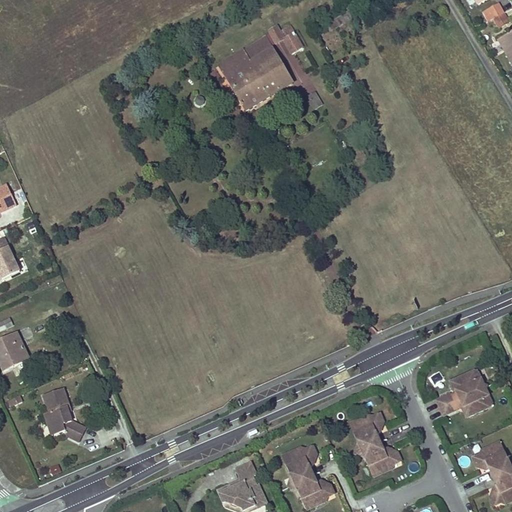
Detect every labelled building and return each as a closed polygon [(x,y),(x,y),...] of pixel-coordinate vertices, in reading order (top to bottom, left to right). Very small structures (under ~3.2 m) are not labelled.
[(372,5),(371,2),(369,0),(368,0),(361,4),(364,10),(372,5)] [(498,3),(488,9),(493,18),(504,13),(498,3)] [(493,18),(488,9),(483,11),(489,21),(493,18)] [(357,15),(356,12),(354,10),(320,30),(324,36),(357,15)] [(499,29),(509,23),(504,13),(493,18),(499,29)] [(236,18),(205,38),(211,47),(242,28),(236,18)] [(276,44),(279,42),(282,40),(291,56),(302,50),(289,27),(278,33),(276,28),(269,32),(276,44)] [(509,31),(498,38),(511,61),(511,33),(510,35),(509,31)] [(275,81),(280,77),(286,74),(265,38),(243,51),(251,63),(225,78),(245,112),(281,91),(275,81)] [(251,63),(243,51),(218,66),(225,78),(251,63)] [(281,91),(292,84),(286,74),(280,77),(275,81),(281,91)] [(318,107),(320,106),(322,106),(315,93),(307,98),(314,110),(318,107)] [(0,214),(15,207),(6,187),(0,189),(0,214)] [(2,240),(0,241),(0,280),(1,282),(18,274),(2,240)] [(9,322),(0,326),(0,332),(11,328),(9,322)] [(0,361),(5,371),(17,366),(29,360),(17,334),(0,341),(0,361)] [(452,395),(434,404),(438,411),(484,390),(480,382),(476,384),(472,375),(451,384),(449,388),(452,395)] [(70,408),(64,390),(41,398),(47,416),(42,418),(46,430),(51,429),(54,437),(64,433),(65,438),(77,443),(85,429),(73,423),(67,409),(70,408)] [(484,390),(438,411),(442,419),(459,411),(462,417),(467,419),(489,409),(484,399),(487,397),(484,390)] [(18,396),(7,401),(10,408),(21,402),(18,396)] [(492,408),(487,397),(484,399),(489,409),(492,408)] [(354,431),(350,433),(354,443),(357,442),(360,449),(377,441),(374,434),(377,429),(374,424),(379,422),(375,413),(368,416),(364,414),(353,418),(351,424),(354,431)] [(353,418),(344,422),(350,433),(354,431),(351,424),(353,418)] [(454,430),(447,433),(452,445),(459,442),(454,430)] [(380,448),(377,441),(360,449),(363,456),(360,457),(365,466),(370,464),(373,471),(379,474),(386,471),(390,464),(397,461),(393,454),(389,455),(386,450),(380,448)] [(360,449),(357,442),(354,443),(349,453),(360,449)] [(497,443),(489,447),(495,449),(499,456),(503,454),(497,443)] [(486,474),(490,482),(508,473),(505,465),(508,463),(503,454),(499,456),(495,449),(489,447),(482,450),(478,457),(470,461),(474,469),(478,467),(480,471),(486,474)] [(291,467),(286,469),(290,478),(293,476),(296,484),(312,477),(308,469),(311,463),(309,459),(313,457),(310,449),(304,452),(298,449),(289,454),(287,459),(291,467)] [(289,454),(281,457),(286,469),(291,467),(287,459),(289,454)] [(370,464),(365,466),(370,478),(379,474),(373,471),(370,464)] [(247,465),(231,473),(236,484),(238,487),(216,497),(220,507),(226,504),(238,508),(239,511),(254,511),(264,507),(255,488),(254,488),(250,479),(253,478),(247,465)] [(52,475),(60,473),(58,466),(50,468),(52,475)] [(508,473),(490,482),(493,489),(491,495),(493,499),(489,501),(492,509),(501,505),(508,508),(511,506),(511,480),(511,481),(508,473)] [(286,489),(296,484),(293,476),(290,478),(286,489)] [(312,477),(296,484),(300,492),(297,493),(301,502),(306,500),(309,507),(316,510),(324,506),(326,499),(331,497),(328,489),(324,490),(322,486),(316,485),(312,477)] [(238,487),(236,484),(214,494),(216,497),(238,487)] [(300,492),(296,484),(286,489),(297,493),(300,492)] [(306,500),(301,502),(305,511),(310,511),(316,510),(309,507),(306,500)]
